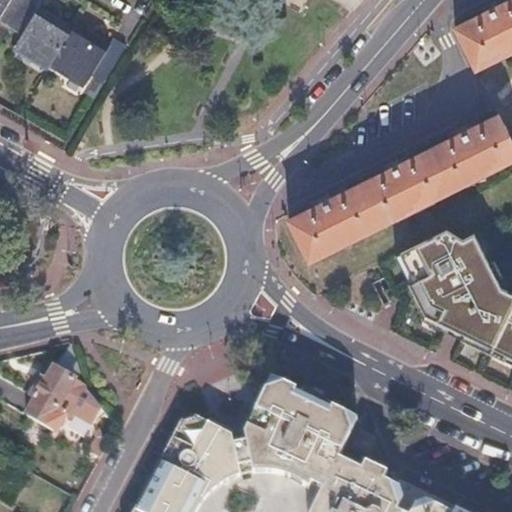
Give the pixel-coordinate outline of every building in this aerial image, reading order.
[(37,0),(6,0),(0,10),(0,28),(17,39),(36,9),(40,2),(37,0)] [(452,28),(472,68),(511,48),(511,0),(510,0),(468,21),(452,28)] [(70,30),(36,9),(17,39),(12,48),(47,68),(48,66),(70,30)] [(72,26),(70,30),(48,66),(82,86),(86,78),(106,47),(72,26)] [(110,39),(106,47),(86,78),(98,85),(122,46),(110,39)] [(288,221),(309,261),(511,160),(511,148),(496,117),(482,124),(389,170),(297,216),(288,221)] [(446,231),(400,254),(414,282),(409,284),(423,312),(455,327),(462,330),(460,336),(511,361),(511,295),(495,287),(473,233),(461,239),(446,231)] [(50,381),(43,378),(33,395),(40,399),(30,415),(58,430),(67,413),(91,426),(101,408),(83,384),(71,345),(57,369),(50,381)] [(397,483),(394,475),(364,460),(360,468),(349,463),(337,457),(355,419),(307,396),(270,377),(242,431),(250,475),(260,475),(273,475),(284,477),(296,482),(305,489),(309,482),(319,487),(310,505),(306,511),(391,511),(400,493),(397,483)] [(230,435),(185,412),(132,511),(198,511),(201,507),(210,496),(219,488),(228,482),(239,479),(230,435)] [(102,430),(94,433),(96,438),(89,450),(101,456),(108,444),(102,430)] [(466,511),(452,505),(432,495),(424,497),(410,501),(404,511),(466,511)]
